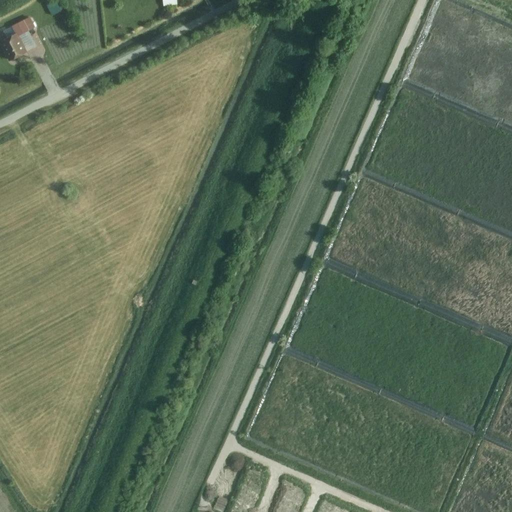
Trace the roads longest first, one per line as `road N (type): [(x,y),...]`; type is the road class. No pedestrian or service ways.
road 1 (track): [(357,0),(144,511)]
road 2 (unclassified): [(243,0),(0,124)]
